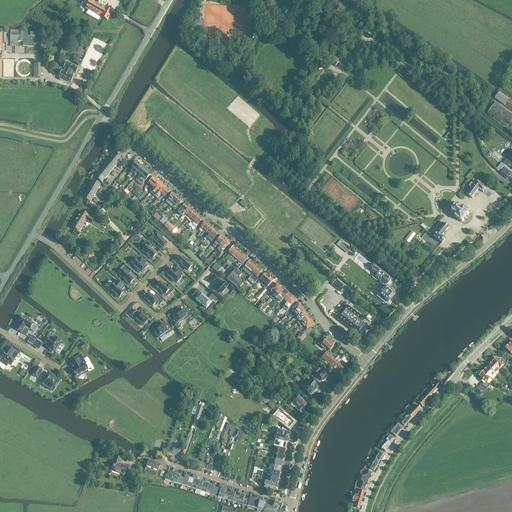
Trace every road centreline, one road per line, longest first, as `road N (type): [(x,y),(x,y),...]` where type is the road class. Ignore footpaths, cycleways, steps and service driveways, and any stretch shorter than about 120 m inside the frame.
road 1 (unclassified): [(366,360),(299,289),(101,115)]
road 2 (unclassified): [(362,511),(403,433),(511,317)]
road 3 (tertiary): [(366,360),(413,305),(511,222)]
road 4 (tertiary): [(290,511),(311,432),(366,360)]
road 5 (unclassified): [(32,234),(101,115)]
road 6 (unclassified): [(101,115),(168,0)]
